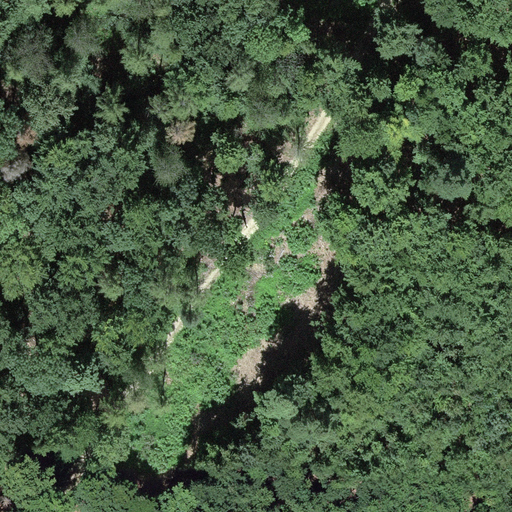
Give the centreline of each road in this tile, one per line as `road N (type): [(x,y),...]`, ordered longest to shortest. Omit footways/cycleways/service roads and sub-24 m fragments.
road 1 (track): [(377,0),(229,260),(92,426),(44,511)]
road 2 (track): [(498,375),(436,423),(393,511)]
